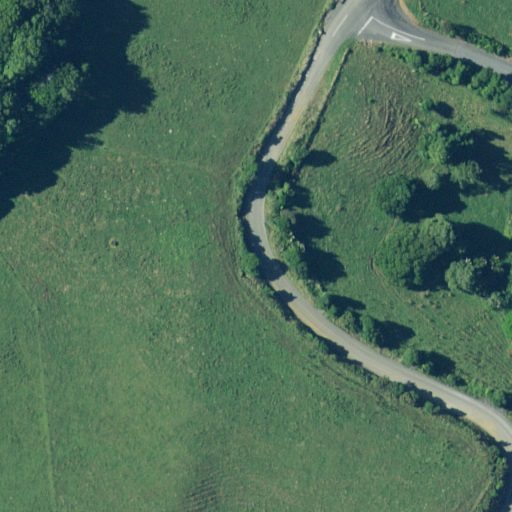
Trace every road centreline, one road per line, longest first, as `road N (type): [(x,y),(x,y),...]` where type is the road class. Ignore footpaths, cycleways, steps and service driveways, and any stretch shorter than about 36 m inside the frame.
road 1 (unclassified): [(354,0),(264,168),(256,209),(261,251),(299,303),(402,375),(489,419),(511,443)]
road 2 (unclassified): [(511,72),(365,0)]
